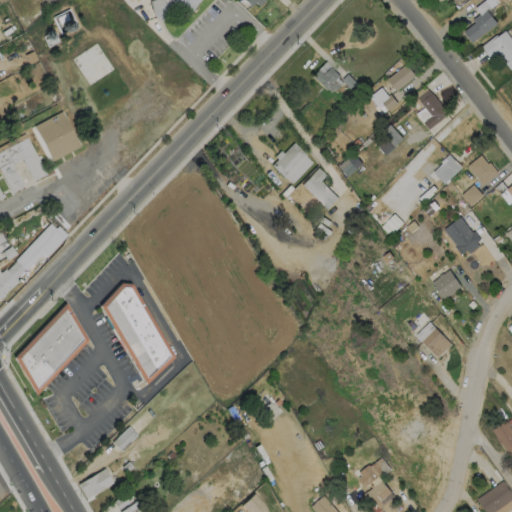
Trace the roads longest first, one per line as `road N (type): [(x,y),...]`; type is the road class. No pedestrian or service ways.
road 1 (tertiary): [(325,0),(0,335)]
road 2 (residential): [(511,298),(441,511)]
road 3 (residential): [(511,144),(402,0)]
road 4 (primary): [(80,511),(0,376)]
